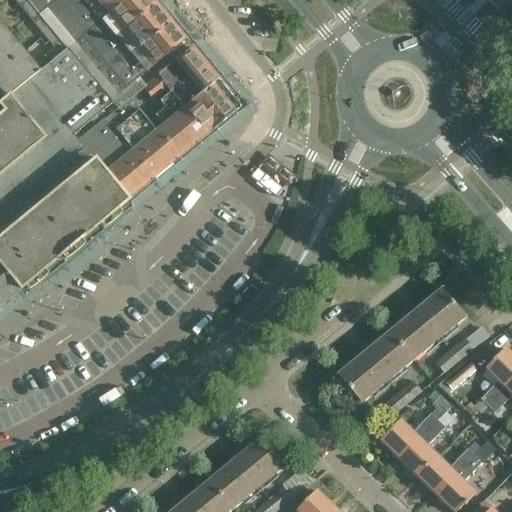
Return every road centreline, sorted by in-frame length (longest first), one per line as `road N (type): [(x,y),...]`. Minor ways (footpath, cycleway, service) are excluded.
road 1 (tertiary): [(0,495),(54,476),(220,361),(302,257)]
road 2 (residential): [(100,511),(257,383)]
road 3 (residential): [(388,511),(257,383)]
road 4 (tertiary): [(353,118),(302,257)]
road 5 (tertiary): [(302,257),(383,146)]
road 6 (secondary): [(423,141),(511,232)]
